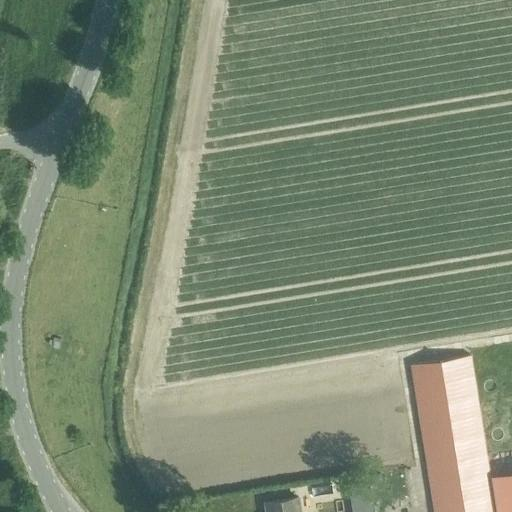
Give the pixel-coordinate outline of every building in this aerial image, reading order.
[(470,353),(412,363),(412,365),(435,511),(495,511),(486,454),(470,353)] [(511,511),(511,470),(492,474),(498,511),(511,511)] [(335,481),(309,485),(310,496),(337,492),(335,481)] [(377,511),(375,492),(352,495),(355,511),(377,511)] [(266,511),(299,511),(297,496),(265,501),(266,511)]
